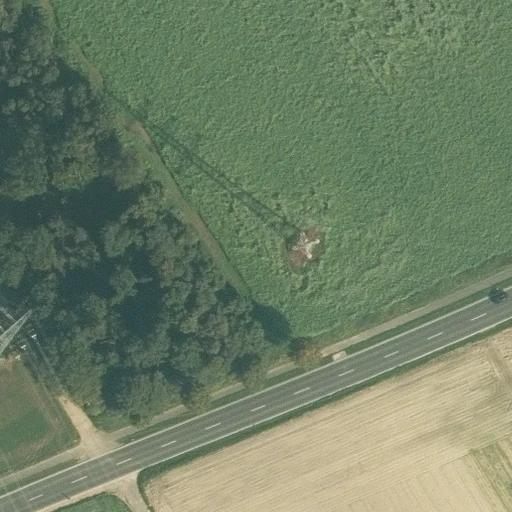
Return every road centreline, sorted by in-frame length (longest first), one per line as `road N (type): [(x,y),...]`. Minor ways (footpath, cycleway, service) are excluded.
road 1 (tertiary): [(5,511),(511,301)]
road 2 (track): [(139,511),(0,300)]
